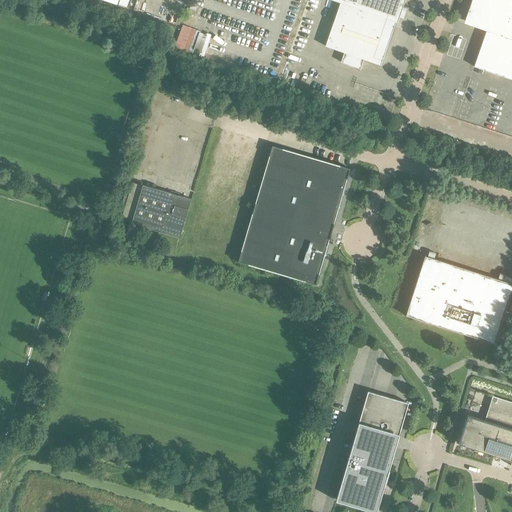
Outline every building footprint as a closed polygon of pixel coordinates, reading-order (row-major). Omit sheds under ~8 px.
[(334,0),(327,22),(333,24),(325,47),(344,53),(341,63),(361,69),(364,60),(381,66),(399,15),(398,15),(403,1),(403,0),(334,0)] [(511,0),(471,0),(464,23),(487,31),(474,67),(511,80),(511,0)] [(273,146),(238,262),(316,285),(350,169),(273,146)] [(143,186),(131,224),(179,238),(191,200),(143,186)] [(511,278),(500,275),(498,280),(434,259),(436,255),(429,252),(428,257),(425,256),(413,295),(408,294),(417,266),(405,263),(390,310),(402,314),(407,297),(412,298),(406,316),(495,345),(511,291),(511,284),(511,282),(511,278)] [(368,392),(337,499),(336,501),(372,511),(376,511),(409,404),(368,392)] [(511,402),(493,396),(485,421),(468,416),(459,444),(511,460),(511,461),(510,466),(511,466),(511,402)]
